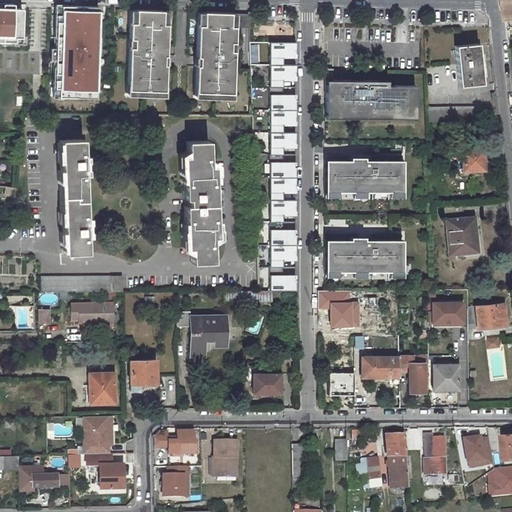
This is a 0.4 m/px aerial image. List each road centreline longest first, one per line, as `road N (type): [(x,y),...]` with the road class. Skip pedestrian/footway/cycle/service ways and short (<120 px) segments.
road 1 (residential): [(308,418),(308,0)]
road 2 (residential): [(163,265),(163,154),(173,136),(191,127),(215,133),(229,153),(238,267)]
road 3 (residential): [(308,418),(143,420),(144,511)]
road 4 (residential): [(511,418),(308,418)]
road 5 (residential): [(493,3),(511,171)]
road 6 (residential): [(47,130),(51,265)]
road 7 (residential): [(363,0),(493,3)]
